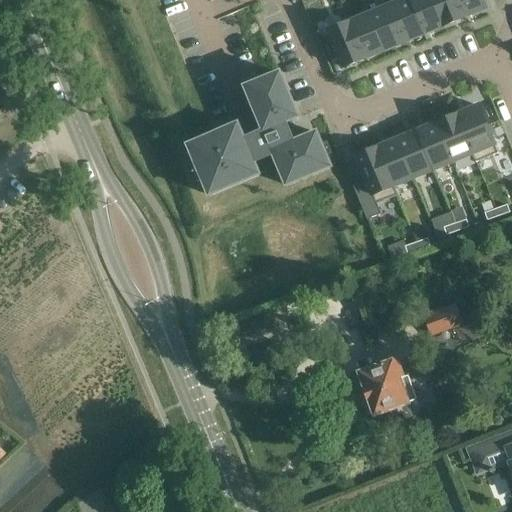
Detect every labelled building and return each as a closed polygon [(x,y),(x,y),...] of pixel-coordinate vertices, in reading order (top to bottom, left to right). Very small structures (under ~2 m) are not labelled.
[(424,35),(409,0),(404,0),(389,7),(404,43),(424,35)] [(444,27),(432,0),(409,0),(424,35),(444,27)] [(432,0),(444,27),(464,18),(456,0),(432,0)] [(456,0),(464,18),(486,9),(481,0),(456,0)] [(384,52),(404,43),(389,7),(370,15),(368,10),(367,11),(384,52)] [(367,11),(347,19),(364,60),(384,52),(367,11)] [(343,69),(364,60),(347,19),(346,19),(348,24),(328,32),(343,69)] [(298,118),(280,74),(245,88),(263,130),(253,134),(257,144),(247,148),(238,126),(188,146),(198,171),(193,173),(193,174),(199,172),(209,196),(259,175),(254,162),(273,154),(286,186),(331,168),(316,134),(293,143),(285,124),(298,118)] [(478,107),(456,116),(473,154),(472,155),(475,164),(498,154),(478,107)] [(456,116),(437,124),(453,163),(472,155),(473,154),(456,116)] [(436,124),(417,132),(433,171),(453,163),(436,124)] [(433,171),(417,132),(397,141),(413,179),(433,171)] [(397,141),(377,149),(393,187),(394,187),(413,179),(397,141)] [(366,182),(353,188),(366,221),(380,215),(376,205),(397,196),(394,187),(393,187),(377,149),(356,157),(366,182)] [(507,206),(496,210),(499,217),(510,213),(507,206)] [(496,210),(484,214),(487,221),(499,217),(496,210)] [(469,228),(466,220),(455,225),(458,232),(469,228)] [(458,232),(455,225),(444,229),(446,236),(458,232)] [(430,247),(427,239),(417,243),(419,251),(430,247)] [(419,251),(417,243),(405,248),(408,255),(419,251)] [(422,316),(431,338),(463,326),(454,305),(422,316)] [(359,373),(374,417),(390,412),(395,423),(413,416),(409,405),(410,405),(409,404),(416,401),(408,376),(403,378),(397,361),(359,373)] [(511,430),(507,433),(465,449),(476,477),(507,465),(511,478),(511,430)]
